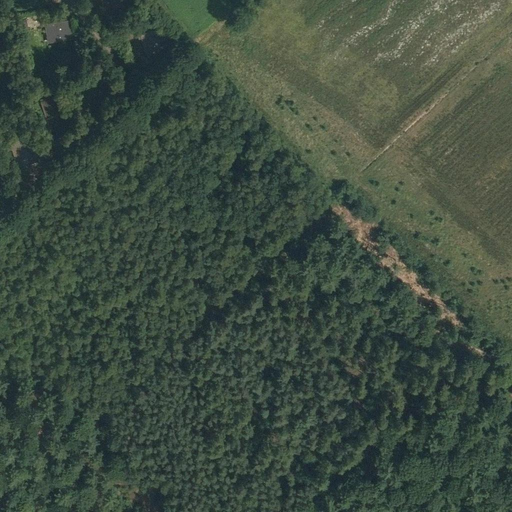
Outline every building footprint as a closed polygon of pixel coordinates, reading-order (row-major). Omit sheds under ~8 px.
[(70,19),(44,23),(47,43),(73,38),(70,19)] [(157,29),(139,34),(144,52),(161,47),(157,29)] [(8,66),(0,68),(0,89),(14,85),(8,66)] [(107,74),(92,79),(97,96),(112,91),(107,74)] [(55,96),(39,101),(45,118),(61,112),(55,96)] [(31,144),(16,149),(21,166),(36,161),(31,144)]
